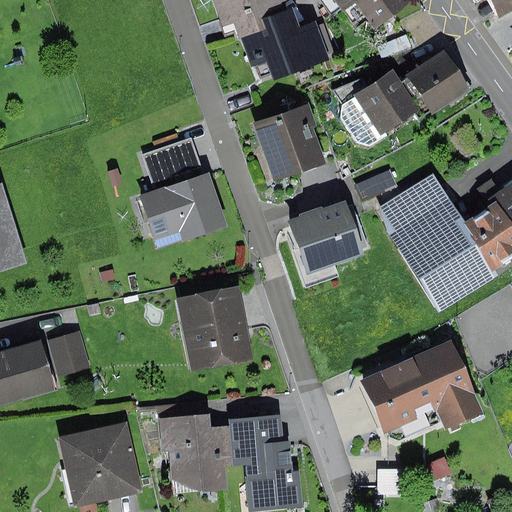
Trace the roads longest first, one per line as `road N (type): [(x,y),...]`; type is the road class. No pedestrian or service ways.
road 1 (residential): [(176,0),(351,511)]
road 2 (tertiary): [(435,0),(511,105)]
